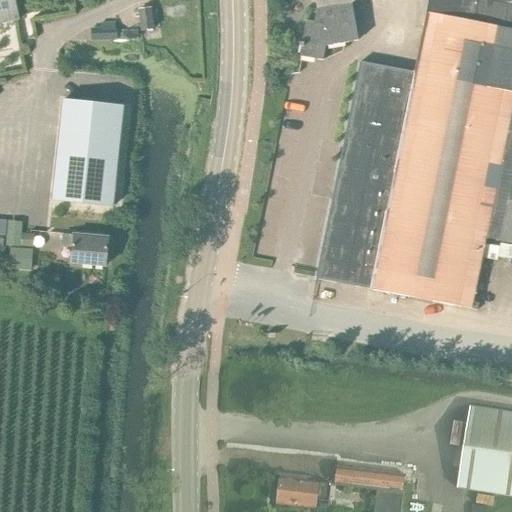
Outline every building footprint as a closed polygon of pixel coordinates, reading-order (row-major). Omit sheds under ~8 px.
[(0,0),(0,23),(17,20),(13,0),(0,0)] [(306,21),(302,41),(305,31),(327,17),(351,12),(352,11),(351,3),(355,0),(352,0),(350,2),(316,6),(314,22),(306,21)] [(498,241),(511,243),(511,0),(427,0),(426,12),(427,14),(415,72),(361,62),(317,270),(315,279),(471,309),(485,238),(499,240),(498,241)] [(139,9),(138,9),(140,31),(143,31),(145,30),(154,29),(152,7),(139,9)] [(305,31),(302,41),(299,53),(321,61),(325,47),(357,40),(352,11),(351,12),(327,17),(305,31)] [(116,27),(90,28),(91,42),(116,40),(116,27)] [(61,116),(51,201),(113,207),(123,107),(80,103),(63,101),(61,116)] [(9,248),(19,249),(21,223),(6,222),(5,236),(5,237),(4,247),(9,248)] [(22,232),(20,246),(32,247),(33,233),(22,232)] [(70,247),(69,262),(106,266),(108,238),(72,234),(72,235),(61,234),(60,246),(70,247)] [(9,248),(8,270),(30,272),(32,250),(19,249),(9,248)] [(511,414),(469,408),(456,490),(511,498),(511,414)] [(400,511),(403,494),(402,494),(404,476),(337,468),(334,488),(377,492),(374,511),(400,511)] [(318,501),(328,502),(330,487),(279,480),(278,491),(272,490),(271,502),(276,503),(276,506),(317,511),(318,501)] [(476,495),(474,505),(492,508),(493,498),(476,495)]
